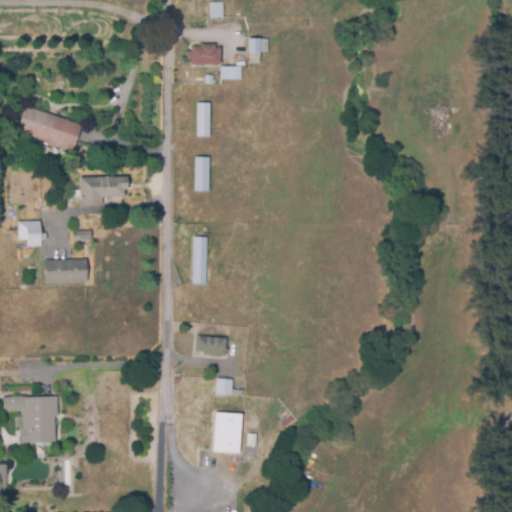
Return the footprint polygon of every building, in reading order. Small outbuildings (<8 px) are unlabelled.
[(210,16),(209,0),(223,0),(223,16),(210,16)] [(249,62),(248,37),(268,36),(269,51),(260,51),(260,62),(249,62)] [(192,64),(191,60),(187,60),(187,49),(190,49),(190,44),(200,44),(200,42),(213,41),(213,46),(221,46),(221,63),(192,64)] [(221,79),(220,65),(241,64),(242,78),(221,79)] [(213,83),(204,82),(205,73),(214,74),(213,83)] [(197,135),(197,101),(210,101),(210,135),(197,135)] [(74,149),(17,130),(25,104),(82,123),(74,149)] [(208,190),(194,189),(195,155),(209,155),(208,190)] [(80,205),(79,176),(129,175),(129,188),(124,188),(125,196),(101,196),(102,205),(80,205)] [(41,246),(25,245),(25,235),(18,235),(18,220),(41,220),(41,246)] [(92,240),(73,239),(73,229),(92,230),(92,240)] [(205,283),(192,282),(193,235),(206,235),(205,283)] [(45,282),(44,259),(86,258),(87,280),(45,282)] [(221,356),(209,355),(209,354),(201,353),(202,350),(195,349),(197,334),(226,336),(225,354),(221,354),(221,356)] [(244,395),(216,391),(217,375),(233,377),(232,387),(244,389),(244,395)] [(21,442),(21,427),(23,427),(23,422),(16,422),(15,415),(23,415),(23,410),(3,410),(3,396),(58,395),(58,416),(55,416),(56,442),(21,442)] [(240,455),(212,454),(215,413),(243,415),(240,455)] [(0,467),(8,467),(7,496),(0,495),(0,467)]
